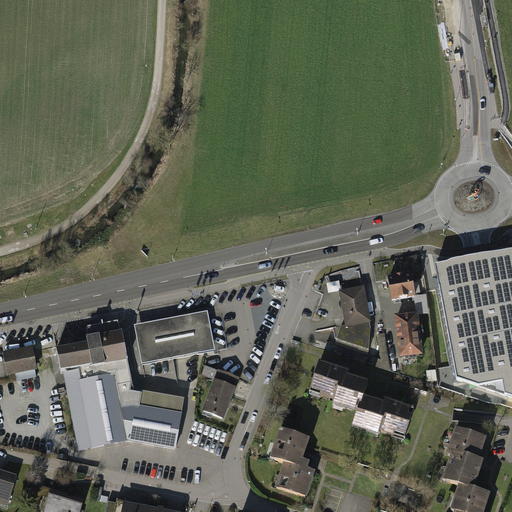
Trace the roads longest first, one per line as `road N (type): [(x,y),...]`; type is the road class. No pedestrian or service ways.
road 1 (track): [(164,0),(157,93),(119,179),(68,227),(0,252)]
road 2 (primary): [(443,194),(414,213),(224,258),(177,278)]
road 3 (residential): [(234,482),(208,496),(0,454)]
road 4 (residential): [(234,482),(233,458),(303,258)]
road 5 (primary): [(0,316),(177,278)]
road 6 (primary): [(303,258),(407,235),(449,216)]
road 7 (primary): [(177,278),(303,258)]
